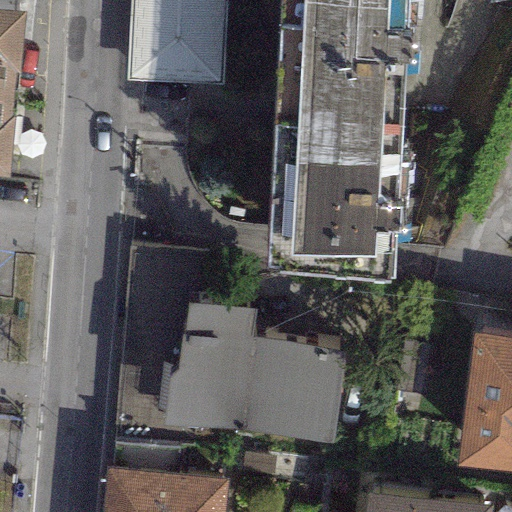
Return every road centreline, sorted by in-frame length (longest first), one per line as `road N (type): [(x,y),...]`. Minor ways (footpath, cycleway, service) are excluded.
road 1 (unclassified): [(74,99),(137,100),(154,108),(163,124),(168,200),(194,224),(511,287)]
road 2 (tertiary): [(74,99),(53,511)]
